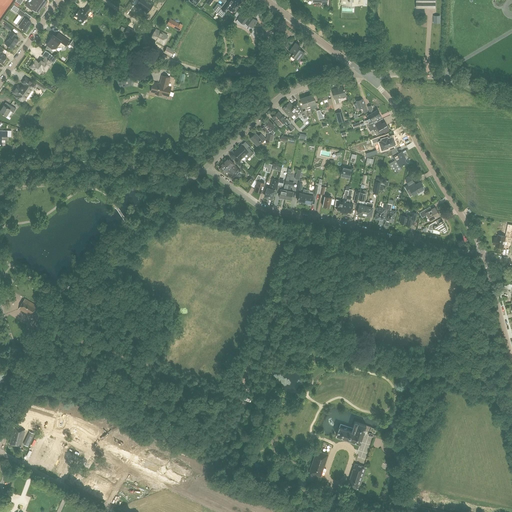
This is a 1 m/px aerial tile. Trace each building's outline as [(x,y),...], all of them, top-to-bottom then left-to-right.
[(46,1),(45,0),(33,0),(31,3),(31,2),(30,3),(28,1),(26,5),(33,10),(33,9),(38,12),(46,1)] [(147,13),(152,5),(147,1),(147,0),(137,0),(139,1),(136,5),(147,13)] [(223,9),(226,12),(229,8),(235,12),(238,8),(237,7),(241,1),(239,0),(231,0),(232,0),(231,0),(230,0),(229,2),(230,2),(229,4),(225,1),(218,11),(220,13),(223,9)] [(92,9),(92,8),(88,6),(84,11),(82,10),(81,11),(79,9),(75,15),(83,21),(88,15),(87,14),(90,11),(91,12),(93,10),(92,9)] [(245,24),(246,23),(252,27),(257,21),(253,18),(256,14),(252,11),(251,12),(248,9),(244,14),(242,12),(237,19),(245,24)] [(28,27),(31,22),(25,18),(23,20),(20,18),(16,24),(22,28),(21,29),(26,32),(29,27),(28,27)] [(180,31),(183,25),(170,18),(167,24),(180,31)] [(12,27),(7,23),(4,26),(10,31),(12,27)] [(125,33),(131,37),(134,32),(128,28),(125,33)] [(163,44),(167,35),(156,29),(152,37),(163,44)] [(12,48),(19,40),(15,37),(17,35),(12,31),(9,34),(11,36),(5,43),(12,48)] [(64,47),(69,41),(63,36),(60,40),(53,35),(47,44),(49,46),(49,47),(52,49),(55,48),(56,47),(62,46),(64,47)] [(73,39),(70,44),(75,48),(78,43),(73,39)] [(186,45),(181,54),(184,55),(189,58),(193,49),(195,45),(188,41),(186,45)] [(299,61),(305,53),(299,48),(299,49),(298,48),(300,45),(296,42),(289,51),(293,54),(291,56),(299,61)] [(206,45),(197,62),(204,66),(214,49),(206,45)] [(171,55),(174,50),(167,47),(164,52),(171,55)] [(39,73),(42,68),(46,71),(52,62),(46,57),(43,61),(41,60),(39,63),(35,60),(31,67),(39,73)] [(170,77),(162,75),(160,84),(153,82),(151,92),(169,97),(171,87),(168,86),(170,77)] [(22,86),(21,87),(18,85),(13,92),(17,95),(16,97),(23,102),(32,89),(33,90),(36,85),(44,91),(47,88),(36,80),(34,84),(26,78),(22,82),(25,84),(23,87),(22,86)] [(334,98),(346,95),(343,87),(332,90),(334,98)] [(329,105),(333,104),(331,98),(328,99),(326,93),(325,90),(319,92),(320,95),(319,95),(320,100),(324,99),(324,100),(327,99),(328,102),(325,103),(326,107),(329,106),(329,105)] [(307,96),(310,105),(316,103),(313,94),(307,96)] [(305,109),(307,108),(306,106),(310,105),(307,96),(304,97),(304,96),(300,97),(301,98),(300,98),(303,107),(304,107),(305,109)] [(364,112),(367,111),(365,103),(364,103),(362,98),(359,99),(358,99),(357,99),(356,100),(357,103),(354,104),(355,109),(358,108),(359,108),(362,107),(364,112)] [(292,105),(289,102),(282,108),(290,117),(293,114),(296,117),(301,114),(304,119),(307,117),(303,112),(302,111),(297,101),(292,105)] [(14,112),(16,108),(10,105),(8,108),(4,105),(0,111),(7,116),(10,110),(14,112)] [(367,120),(363,121),(364,124),(365,124),(369,123),(370,123),(376,121),(375,119),(375,118),(380,115),(377,110),(368,115),(367,116),(369,118),(367,119),(367,120)] [(280,127),(286,122),(285,120),(278,112),(272,117),(280,127)] [(392,121),(390,114),(384,116),(386,123),(394,121),(394,120),(392,121)] [(265,132),(268,133),(269,133),(270,131),(269,131),(274,126),(269,120),(263,125),(264,126),(261,129),(265,132)] [(369,123),(365,124),(370,131),(373,129),(376,135),(380,132),(383,131),(384,132),(389,130),(388,128),(384,122),(382,123),(379,120),(376,121),(370,123),(369,123)] [(286,126),(290,131),(294,128),(290,123),(286,126)] [(0,143),(1,143),(2,139),(7,139),(7,136),(11,137),(11,130),(0,130),(0,143)] [(262,142),(265,139),(261,134),(258,136),(255,132),(250,137),(257,145),(261,141),(262,142)] [(372,143),(379,141),(381,150),(387,148),(387,147),(394,145),(394,144),(395,144),(393,138),(392,138),(392,137),(387,138),(387,137),(383,138),(382,136),(371,139),(372,143)] [(249,157),(254,153),(248,147),(245,149),(242,145),(239,148),(238,150),(237,149),(234,153),(240,159),(246,153),(249,157)] [(400,166),(406,162),(403,157),(405,157),(402,152),(399,153),(393,156),(393,157),(395,160),(396,159),(396,160),(393,162),(398,171),(401,169),(400,166)] [(232,178),(236,174),(239,171),(236,168),(236,167),(234,165),(234,164),(228,158),(219,167),(225,173),(228,170),(230,173),(229,174),(232,178)] [(341,176),(344,176),(345,172),(350,173),(351,169),(343,167),(341,176)] [(261,175),(258,174),(255,180),(257,181),(254,190),(255,190),(256,191),(258,192),(259,192),(261,192),(264,183),(259,181),(261,175)] [(251,185),(254,180),(251,176),(246,181),(251,185)] [(272,188),(271,189),(267,188),(264,196),(265,196),(265,197),(268,198),(268,197),(272,198),(278,180),(273,178),(269,187),(272,188)] [(285,181),(284,190),(281,189),(281,185),(278,185),(277,190),(280,190),(279,197),(285,198),(287,190),(289,181),(286,181),(285,181)] [(413,195),(424,189),(420,182),(413,185),(412,182),(405,186),(409,193),(411,191),(413,195)] [(311,204),(312,199),(315,200),(316,193),(318,186),(315,185),(313,192),(310,191),(310,190),(307,190),(307,191),(304,202),(311,204)] [(304,202),(307,191),(304,190),(303,193),(299,193),(297,201),(304,202)] [(344,212),(345,210),(348,195),(349,191),(345,190),(344,198),(343,197),(342,202),(340,201),(339,204),(338,204),(337,210),(344,212)] [(359,192),(358,197),(361,198),(360,200),(365,201),(366,193),(359,192)] [(329,207),(332,197),(328,197),(328,195),(325,194),(323,206),(329,207)] [(348,195),(345,210),(344,212),(351,213),(353,204),(349,203),(351,195),(348,195)] [(364,215),(366,202),(363,202),(360,201),(359,204),(358,213),(361,214),(362,215),(364,215)] [(367,202),(366,202),(364,215),(366,216),(367,215),(371,216),(373,203),(367,202)] [(383,217),(385,217),(387,203),(384,202),(382,209),(377,208),(375,218),(379,219),(379,218),(381,218),(383,217)] [(393,222),(395,211),(390,210),(392,204),(387,203),(385,217),(387,218),(388,220),(389,220),(389,221),(393,222)] [(431,220),(439,215),(435,207),(427,212),(426,208),(420,212),(420,214),(422,217),(427,214),(431,220)] [(415,219),(417,213),(411,212),(410,215),(406,215),(406,216),(401,215),(400,222),(404,223),(404,224),(411,226),(412,219),(415,219)] [(429,225),(428,229),(433,230),(432,233),(439,234),(440,230),(441,230),(441,231),(442,231),(442,232),(443,232),(444,232),(445,232),(446,231),(447,230),(447,229),(447,228),(447,227),(442,220),(437,223),(435,221),(429,225)] [(495,237),(493,244),(496,244),(496,246),(503,247),(506,236),(498,235),(497,238),(495,237)] [(32,316),(38,306),(25,298),(22,303),(19,309),(32,316)] [(364,434),(365,431),(364,431),(366,425),(355,421),(353,428),(340,423),(336,435),(360,443),(363,434),(364,434)] [(20,447),(25,430),(14,427),(9,444),(20,447)] [(28,446),(32,438),(34,433),(30,432),(24,444),(28,446)] [(316,450),(309,472),(320,476),(328,454),(324,453),(324,452),(321,451),(321,452),(316,450)] [(359,489),(366,467),(355,463),(348,485),(359,489)]
